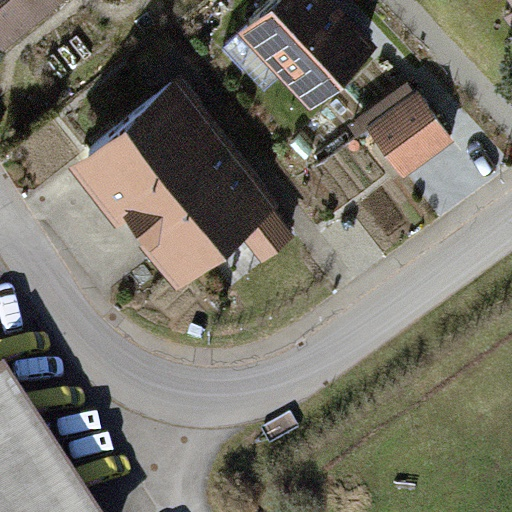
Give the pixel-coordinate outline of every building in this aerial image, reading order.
[(0,0),(0,44),(11,58),(84,1),(83,0),(0,0)] [(163,0),(179,19),(201,0),(163,0)] [(346,0),(296,0),(258,34),(320,104),(387,45),(346,0)] [(225,144),(176,81),(95,145),(143,209),(225,144)] [(432,103),(389,140),(414,169),(457,132),(432,103)] [(272,209),(225,144),(143,209),(189,273),(272,209)] [(0,401),(0,498),(9,511),(103,511),(17,389),(0,401)]
